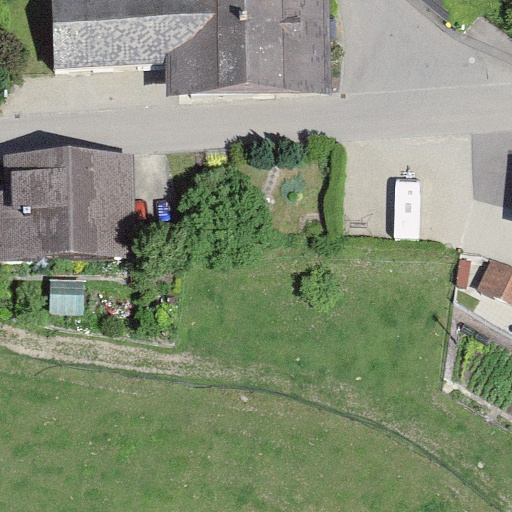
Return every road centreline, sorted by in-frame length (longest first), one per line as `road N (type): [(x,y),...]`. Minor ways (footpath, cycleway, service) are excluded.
road 1 (tertiary): [(0,138),(414,111)]
road 2 (unclassified): [(414,111),(413,89),(370,0)]
